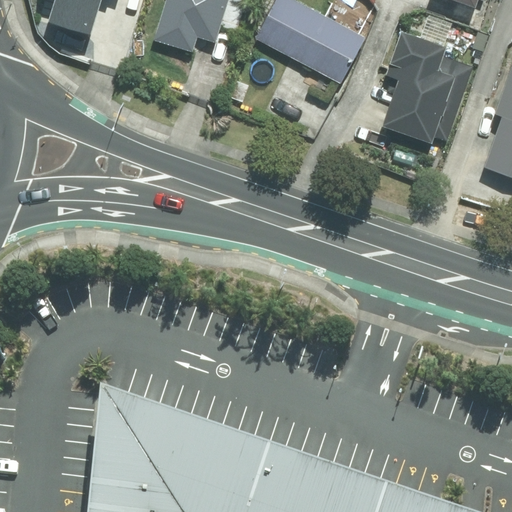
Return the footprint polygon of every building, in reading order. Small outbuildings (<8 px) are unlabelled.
[(170,0),(160,38),(198,48),(202,34),(219,39),(223,26),(239,30),(247,0),(170,0)] [(372,30),(312,0),(278,0),(259,39),(346,83),(372,30)] [(392,70),(408,75),(393,120),(440,137),(460,79),(472,83),(479,63),(466,59),(464,65),(448,60),(455,41),(407,25),(392,70)] [(511,169),(511,104),(492,162),(511,169)] [(480,511),(113,385),(105,511),(480,511)]
